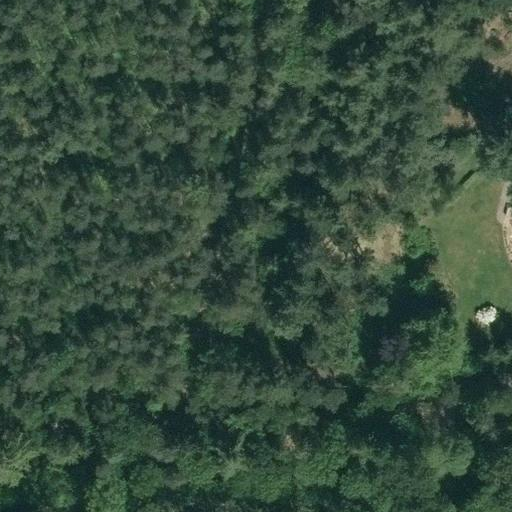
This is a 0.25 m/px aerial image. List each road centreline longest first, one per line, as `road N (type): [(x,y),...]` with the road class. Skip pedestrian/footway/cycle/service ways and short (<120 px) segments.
road 1 (track): [(511,384),(487,384),(460,399),(433,502),(0,507)]
road 2 (track): [(0,427),(454,424)]
road 3 (track): [(280,0),(184,426)]
